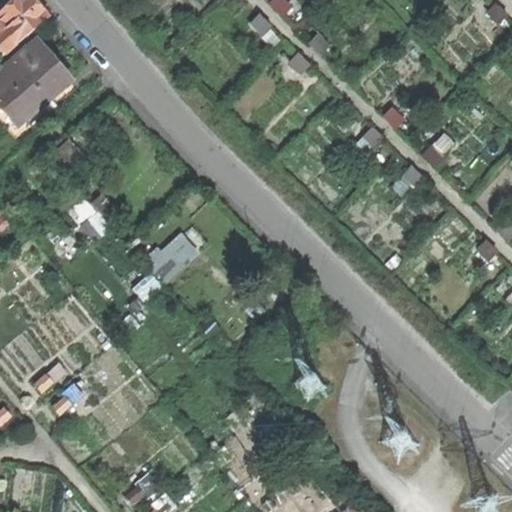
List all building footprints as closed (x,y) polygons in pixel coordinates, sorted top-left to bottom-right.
[(0,34),(14,51),(47,23),(34,8),(27,0),(21,0),(0,18),(0,34)] [(274,0),(273,2),(285,16),(293,9),(285,0),(274,0)] [(509,14),(497,2),(488,11),(500,24),(509,14)] [(273,27),(260,15),(252,23),(264,35),(273,27)] [(321,33),(311,42),(323,54),(333,45),(321,33)] [(0,57),(3,61),(14,51),(0,34),(0,57)] [(0,113),(16,132),(68,88),(52,69),(34,48),(0,77),(0,113)] [(304,75),(312,65),(299,53),(291,62),(304,75)] [(394,107),(384,117),(397,130),(407,120),(394,107)] [(373,127),(365,137),(378,148),(387,138),(373,127)] [(371,156),(378,148),(365,137),(358,145),(371,156)] [(433,145),(424,155),(436,167),(446,157),(433,145)] [(417,189),(427,180),(414,167),(405,177),(417,189)] [(417,189),(405,177),(394,188),(407,200),(417,189)] [(91,191),(73,202),(97,242),(115,230),(91,191)] [(511,218),(499,228),(509,240),(511,238),(511,218)] [(152,257),(171,282),(207,254),(188,229),(152,257)] [(476,251),(489,264),(501,252),(489,239),(476,251)] [(489,264),(476,251),(466,260),(478,274),(489,264)] [(153,302),(171,284),(157,270),(139,289),(153,302)]
